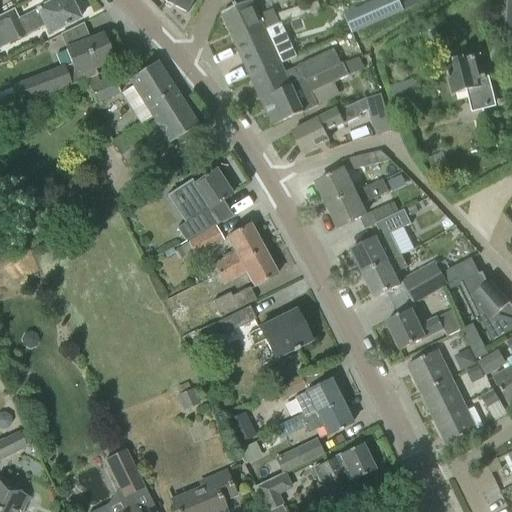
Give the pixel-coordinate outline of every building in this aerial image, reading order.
[(0,15),(0,29),(2,28),(10,44),(46,26),(50,35),(61,29),(79,20),(69,0),(56,0),(18,19),(13,9),(0,15)] [(164,0),(164,1),(187,14),(194,0),(164,0)] [(396,0),(376,0),(353,10),(361,28),(402,11),(396,0)] [(221,14),(235,45),(277,25),(279,24),(272,10),(258,17),(251,1),(237,7),(236,4),(233,6),(234,8),(221,14)] [(284,12),(287,21),(323,9),(321,1),(305,6),(305,7),(297,10),(296,8),(284,12)] [(277,25),(235,45),(251,79),(283,65),(293,60),(285,43),(277,25)] [(97,76),(94,68),(113,61),(102,35),(84,42),(65,50),(70,65),(64,67),(63,66),(10,86),(18,106),(78,83),(97,76)] [(290,87),(289,85),(323,68),(324,72),(342,64),(335,50),(300,66),(300,67),(286,74),(283,66),(283,65),(251,79),(261,101),(290,87)] [(442,64),(444,75),(447,74),(452,95),(468,91),(473,110),(492,106),(485,77),(478,79),(473,61),(475,60),(474,57),(454,62),(453,61),(451,60),(443,62),(442,64)] [(318,106),(311,93),(347,76),(363,69),(359,58),(342,65),(342,64),(324,72),(323,68),(289,85),(290,87),(261,101),(273,127),(287,121),(287,122),(290,121),(314,109),(313,108),(318,106)] [(141,123),(112,142),(129,169),(181,136),(197,126),(157,62),(140,72),(129,79),(142,99),(152,116),(141,123)] [(89,87),(96,104),(119,94),(112,77),(89,87)] [(405,84),(392,89),(400,112),(401,115),(426,106),(417,80),(405,84)] [(381,95),(365,99),(369,110),(376,136),(376,137),(392,132),(381,95)] [(310,124),(292,133),(302,154),(328,142),(323,133),(360,116),(359,115),(369,110),(365,99),(337,113),(336,111),(310,124)] [(494,135),(489,116),(476,120),(482,139),(494,135)] [(366,128),(350,134),(353,143),(359,141),(369,137),(366,128)] [(349,159),(352,171),(390,161),(380,152),(349,159)] [(434,156),(427,159),(432,171),(440,168),(434,156)] [(205,212),(231,196),(215,170),(201,179),(201,178),(193,183),(191,180),(173,191),(177,198),(177,199),(190,219),(176,228),(185,242),(214,226),(205,212)] [(327,207),(328,206),(354,194),(353,193),(351,189),(342,171),(331,176),(331,175),(327,177),(328,178),(317,183),(328,205),(327,205),(327,207)] [(354,222),(359,219),(366,216),(360,206),(389,193),(383,180),(353,193),(354,194),(328,206),(339,228),(350,223),(350,224),(354,222)] [(389,205),(374,212),(380,222),(394,216),(389,205)] [(414,206),(404,211),(407,218),(417,213),(414,206)] [(350,250),(363,276),(401,256),(390,235),(411,225),(407,218),(404,211),(394,216),(380,222),(375,225),(380,236),(350,250)] [(263,250),(249,225),(232,235),(227,237),(234,250),(222,257),(223,259),(212,264),(217,274),(263,250)] [(175,250),(180,259),(193,252),(195,256),(223,240),(216,228),(175,250)] [(263,250),(217,274),(223,284),(235,277),(232,273),(243,267),(254,288),(276,275),(263,250)] [(401,256),(363,276),(374,299),(400,287),(394,275),(407,268),(401,256)] [(435,263),(401,282),(408,294),(433,280),(432,279),(441,274),(435,263)] [(433,280),(408,294),(414,304),(448,285),(460,279),(454,268),(441,274),(432,279),(433,280)] [(499,314),(509,329),(511,326),(511,306),(509,303),(510,302),(491,281),(487,284),(482,273),(460,283),(475,313),(477,312),(476,311),(480,310),(490,321),(492,318),(499,314)] [(213,301),(221,318),(256,300),(250,287),(232,296),(230,293),(213,301)] [(218,322),(225,335),(256,319),(250,306),(218,322)] [(310,342),(295,312),(298,310),(298,309),(284,316),(282,313),(281,313),(283,317),(258,329),(246,335),(252,346),(264,340),(273,360),(292,351),(292,353),(298,350),(297,348),(310,342)] [(411,310),(386,323),(400,351),(443,330),(437,318),(419,327),(411,310)] [(214,324),(198,332),(204,344),(220,336),(214,324)] [(411,374),(420,393),(450,378),(438,352),(425,357),(407,366),(407,367),(409,366),(412,373),(411,374)] [(489,358),(479,364),(487,378),(497,371),(489,358)] [(511,366),(493,379),(500,390),(510,407),(511,407),(510,405),(511,403),(511,366)] [(478,367),(466,373),(472,384),(483,379),(478,367)] [(276,387),(282,400),(306,389),(299,376),(276,387)] [(424,400),(433,419),(463,404),(450,378),(420,393),(422,392),(425,400),(424,400)] [(275,432),(256,441),(257,443),(276,433),(341,402),(341,401),(340,402),(329,380),(319,385),(318,384),(315,386),(293,397),(301,414),(273,428),(275,432)] [(471,403),(482,420),(502,407),(491,390),(471,403)] [(341,402),(276,433),(279,440),(305,428),(307,434),(320,427),(326,438),(338,432),(341,431),(341,430),(351,424),(341,403),(341,402)] [(463,404),(433,419),(442,438),(443,437),(447,444),(445,445),(446,446),(476,431),(463,404)] [(243,414),(228,421),(239,445),(255,437),(243,414)] [(0,441),(0,460),(26,448),(19,433),(0,441)] [(315,440),(276,459),(282,473),(322,454),(315,440)] [(114,455),(104,460),(122,499),(144,488),(126,449),(125,450),(121,441),(110,446),(114,455)] [(339,455),(339,456),(313,469),(318,478),(322,476),(336,504),(369,488),(363,476),(374,471),(361,445),(339,455)] [(488,465),(487,465),(487,467),(491,475),(501,471),(497,461),(488,465)] [(225,511),(221,502),(235,496),(227,478),(225,472),(210,478),(212,483),(171,500),(175,511),(225,511)] [(284,491),(277,477),(283,474),(283,473),(254,487),(266,511),(268,511),(282,505),(277,495),(284,491)] [(495,476),(479,480),(485,510),(502,507),(495,476)] [(0,511),(15,511),(16,511),(18,511),(20,511),(28,497),(0,483),(0,511)]
